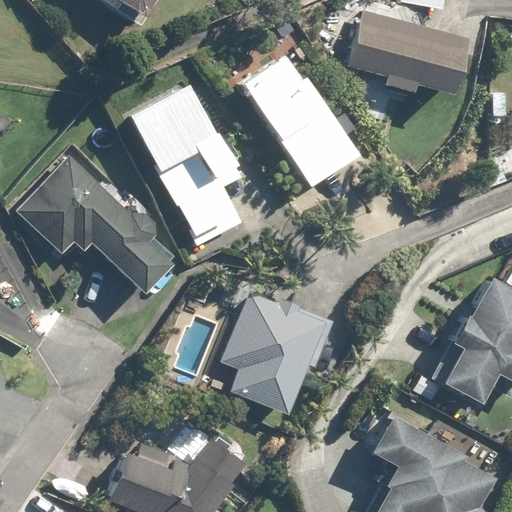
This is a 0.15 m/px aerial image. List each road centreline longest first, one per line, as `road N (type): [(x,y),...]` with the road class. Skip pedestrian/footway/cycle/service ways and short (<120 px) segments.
road 1 (residential): [(323,511),(309,473),(441,255),(511,222)]
road 2 (residential): [(0,222),(86,365),(0,499)]
